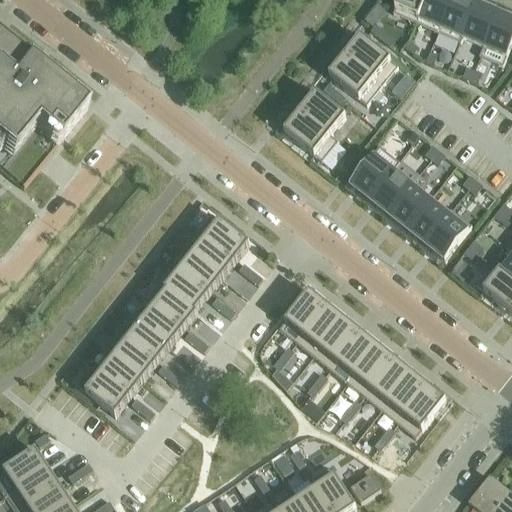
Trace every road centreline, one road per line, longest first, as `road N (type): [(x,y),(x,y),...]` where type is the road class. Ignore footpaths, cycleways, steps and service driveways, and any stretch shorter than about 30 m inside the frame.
road 1 (residential): [(319,236),(124,486),(44,418)]
road 2 (residential): [(511,388),(319,236)]
road 3 (residential): [(150,101),(0,281)]
road 4 (residential): [(319,236),(150,101)]
road 5 (residential): [(150,101),(25,0)]
road 6 (residential): [(511,404),(423,511)]
